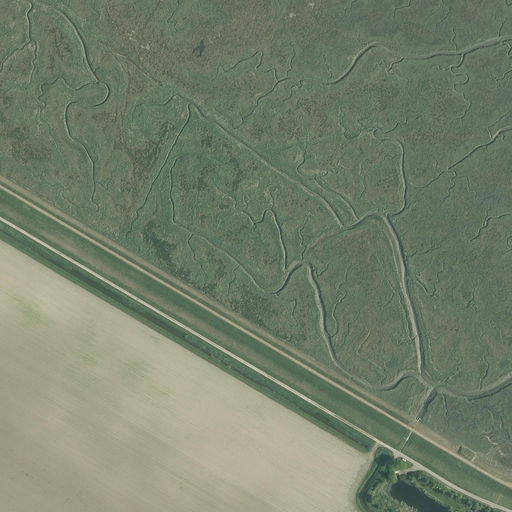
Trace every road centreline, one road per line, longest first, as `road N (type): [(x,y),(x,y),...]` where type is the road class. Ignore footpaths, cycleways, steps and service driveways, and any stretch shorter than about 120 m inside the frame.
road 1 (track): [(0,217),(380,442)]
road 2 (unclassified): [(511,511),(380,442)]
